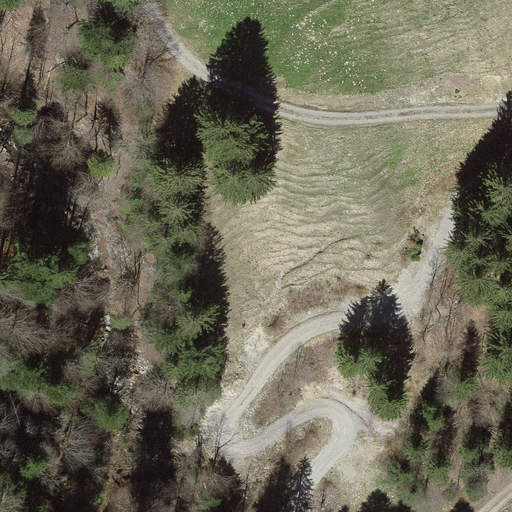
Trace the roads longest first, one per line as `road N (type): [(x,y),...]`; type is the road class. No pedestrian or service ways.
road 1 (track): [(511,143),(494,153),(456,204),(399,311),(324,317),(287,342),(221,433),(232,446),(335,399),(353,425),(290,511)]
road 2 (track): [(143,0),(159,12),(177,55),(342,123),(511,100)]
